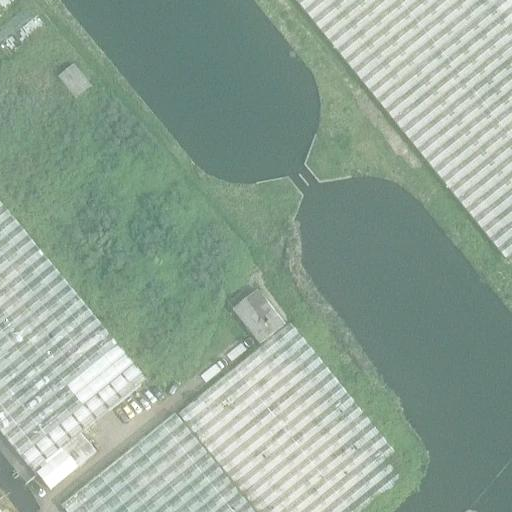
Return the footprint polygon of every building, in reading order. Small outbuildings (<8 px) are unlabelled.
[(0,0),(0,16),(21,0),(20,0),(0,0)] [(511,254),(511,4),(508,0),(293,0),(505,260),(511,254)] [(0,69),(47,31),(27,6),(0,27),(0,69)] [(59,79),(77,100),(92,88),(74,66),(59,79)] [(0,430),(33,471),(145,380),(0,202),(0,430)] [(260,345),(284,326),(257,292),(233,312),(260,345)] [(256,511),(365,511),(401,483),(386,463),(394,456),(290,327),(179,416),(256,511)] [(61,506),(66,511),(253,511),(175,415),(61,506)] [(78,467),(95,453),(81,435),(64,449),(78,467)] [(50,490),(75,469),(63,454),(38,474),(50,490)]
